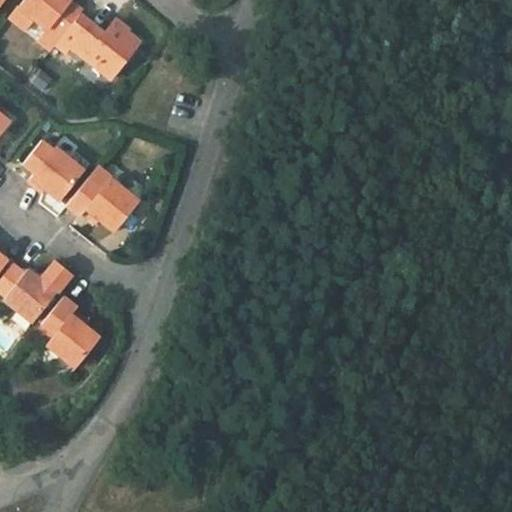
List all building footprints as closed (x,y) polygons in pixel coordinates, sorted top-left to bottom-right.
[(23,0),(19,6),(34,18),(48,29),(38,41),(51,50),(56,44),(79,15),(80,13),(69,4),(72,0),(71,0),(23,0)] [(19,6),(9,18),(25,30),(34,18),(19,6)] [(79,15),(56,44),(67,53),(71,47),(111,79),(139,43),(113,22),(103,34),(79,15)] [(43,81),(45,91),(55,90),(54,80),(43,81)] [(0,129),(8,119),(0,112),(0,129)] [(41,140),(22,164),(33,173),(30,177),(45,189),(59,201),(84,171),(54,147),(52,150),(41,140)] [(96,166),(66,205),(80,217),(83,213),(87,209),(99,219),(115,232),(139,202),(110,179),(111,178),(96,166)] [(45,189),(30,177),(26,182),(41,193),(45,189)] [(87,209),(83,213),(96,223),(99,219),(87,209)] [(55,261),(40,280),(56,292),(71,273),(55,261)] [(12,263),(0,278),(0,292),(5,296),(3,299),(33,322),(56,292),(40,280),(26,269),(24,272),(12,263)] [(62,296),(40,324),(41,324),(54,334),(47,343),(46,344),(75,368),(99,338),(83,325),(70,315),(73,311),(76,307),(62,296)] [(73,311),(70,315),(83,325),(86,321),(73,311)] [(41,324),(34,333),(47,343),(54,334),(41,324)]
